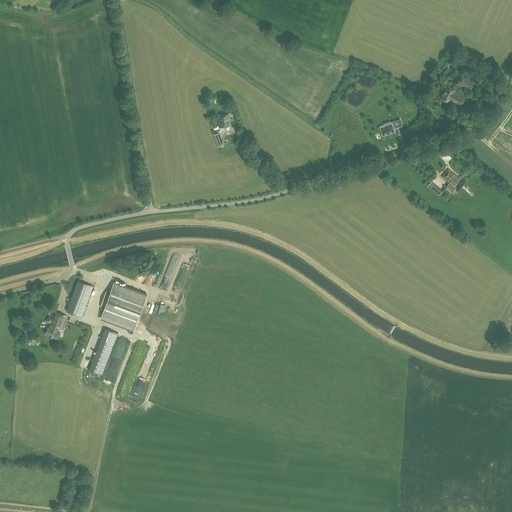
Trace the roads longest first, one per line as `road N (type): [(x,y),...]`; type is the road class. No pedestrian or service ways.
road 1 (unclassified): [(151,212),(259,200),(457,135),(478,120),(511,71)]
road 2 (unclassified): [(151,212),(117,0)]
road 3 (unclassified): [(0,294),(68,274),(73,230),(151,212)]
